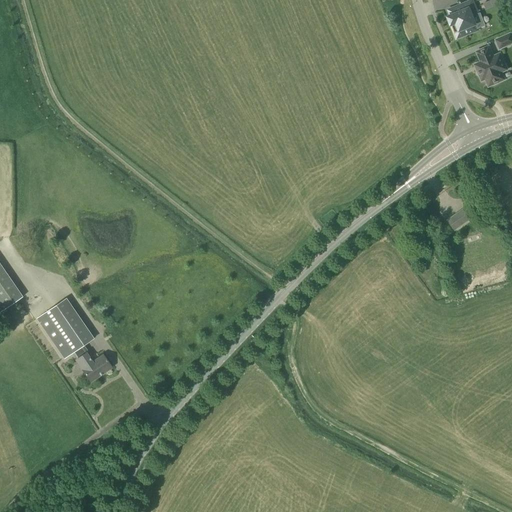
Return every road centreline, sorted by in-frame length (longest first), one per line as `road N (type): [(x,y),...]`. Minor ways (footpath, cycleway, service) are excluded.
road 1 (tertiary): [(161,423),(320,256),(474,137)]
road 2 (unclassified): [(12,511),(34,486),(122,422),(143,414),(161,423)]
road 3 (residential): [(474,137),(419,0)]
